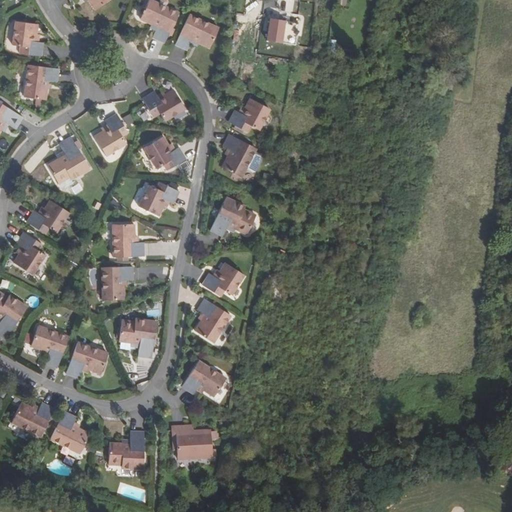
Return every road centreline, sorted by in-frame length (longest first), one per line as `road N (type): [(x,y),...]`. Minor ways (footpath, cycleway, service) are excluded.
road 1 (residential): [(0,361),(93,406),(123,406),(145,396),(160,376),(206,131),(199,99),(182,76),(161,65),(106,67)]
road 2 (residential): [(106,67),(66,118),(12,164),(0,211)]
